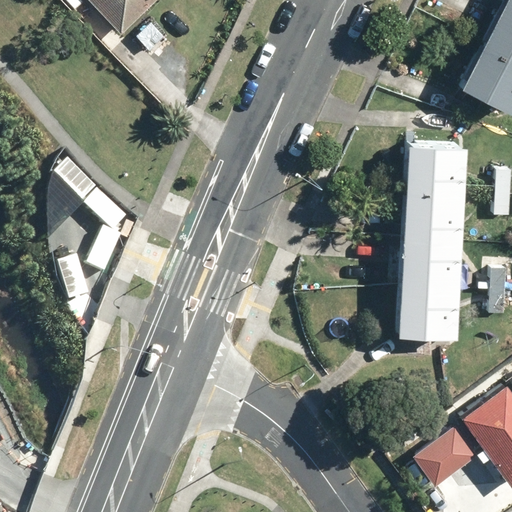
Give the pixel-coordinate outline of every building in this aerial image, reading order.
[(84,0),(116,33),(150,0),(84,0)] [(511,0),(492,0),(447,87),(500,114),(511,91),(511,0)] [(453,146),(393,144),(384,336),(444,339),(453,146)] [(510,169),(490,169),(489,216),(508,216),(510,169)] [(501,266),(486,265),(484,316),(499,316),(501,266)] [(511,479),(511,404),(496,383),(451,416),(503,486),(511,479)] [(448,424),(406,455),(429,486),(471,454),(448,424)]
